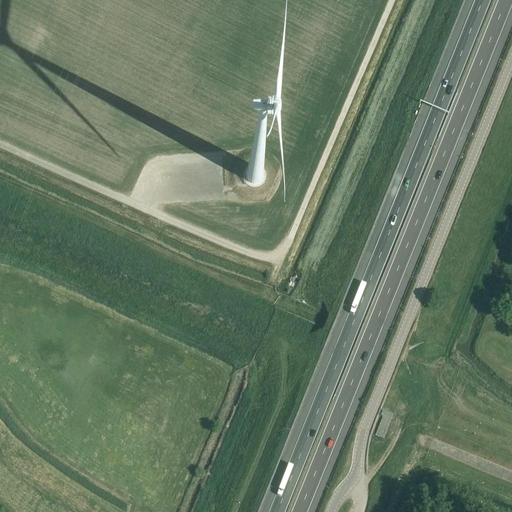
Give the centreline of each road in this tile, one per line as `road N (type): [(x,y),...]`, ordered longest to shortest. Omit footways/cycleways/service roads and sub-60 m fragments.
road 1 (motorway): [(299,511),(506,0)]
road 2 (motorway): [(483,0),(277,511)]
road 3 (tertiary): [(331,511),(357,471),(365,424),(511,59)]
road 4 (track): [(0,178),(435,368)]
road 5 (track): [(263,258),(0,146)]
road 6 (track): [(233,511),(282,396),(281,347)]
